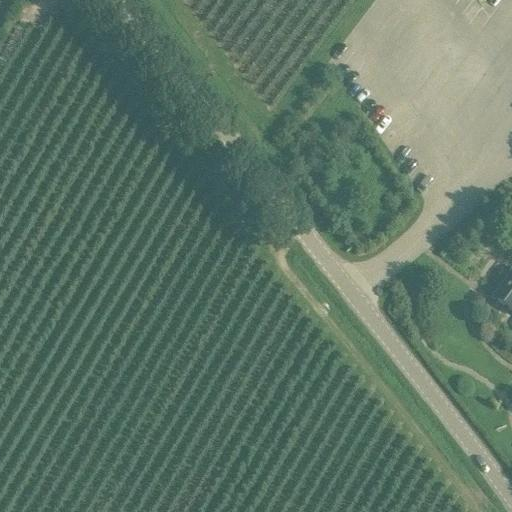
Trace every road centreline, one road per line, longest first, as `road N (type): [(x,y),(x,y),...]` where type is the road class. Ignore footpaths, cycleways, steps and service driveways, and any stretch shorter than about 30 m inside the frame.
road 1 (tertiary): [(510,511),(117,0)]
road 2 (track): [(423,0),(486,140),(484,164),(466,198),(348,296)]
